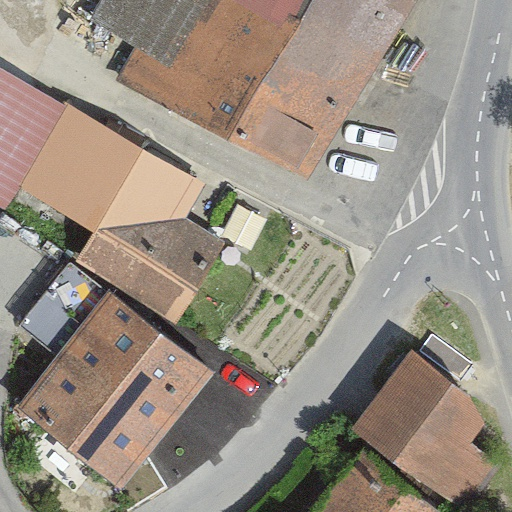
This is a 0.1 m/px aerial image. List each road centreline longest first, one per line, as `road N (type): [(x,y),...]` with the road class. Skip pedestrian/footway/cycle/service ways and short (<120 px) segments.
road 1 (residential): [(180,511),(251,461),(409,265),(484,196)]
road 2 (residential): [(484,196),(485,134),(510,0)]
